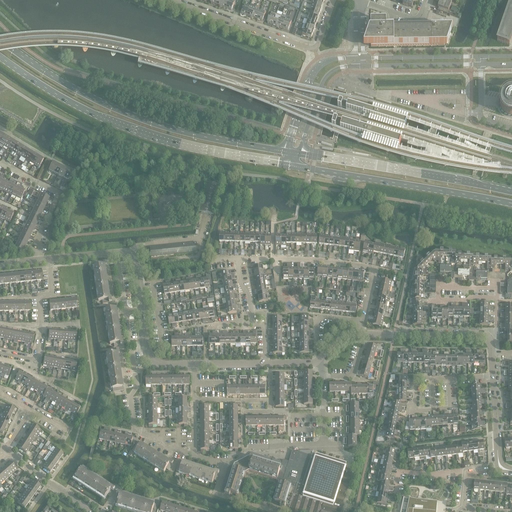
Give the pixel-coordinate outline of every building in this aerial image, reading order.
[(230,0),(229,0),(223,0),(221,7),(226,9),(230,0)] [(235,2),(230,0),(226,9),(232,11),(235,2)] [(509,45),(511,38),(511,0),(497,41),(509,45)] [(450,6),(439,2),(438,8),(439,8),(438,11),(448,14),(450,6)] [(252,18),(255,9),(256,6),(251,4),(250,7),(247,16),(252,18)] [(245,5),(245,6),(242,14),(247,16),(250,7),(245,5)] [(322,8),(313,5),(311,10),(320,13),(322,8)] [(260,11),(255,9),(252,18),(257,20),(260,11)] [(320,13),(311,10),(309,15),(318,18),(320,13)] [(266,13),(260,11),(257,20),(263,22),(266,13)] [(271,12),(269,21),(268,23),(273,25),(277,14),(271,12)] [(277,14),(273,25),(278,27),(281,18),(282,16),(277,14)] [(318,18),(309,15),(307,20),(317,23),(318,18)] [(286,20),(281,18),(278,27),(283,29),(286,20)] [(292,22),(286,20),(283,29),(288,31),(292,22)] [(317,23),(307,20),(306,25),(315,28),(317,23)] [(447,46),(452,29),(394,30),(394,24),(386,24),(386,23),(371,23),(371,24),(371,30),(370,30),(364,47),(447,46)] [(315,28),(306,25),(304,30),(313,33),(315,28)] [(313,33),(304,30),(302,35),(311,39),(313,33)] [(501,99),(500,98),(498,108),(500,107),(501,109),(501,111),(502,112),(503,113),(505,115),(506,116),(508,116),(510,117),(511,117),(511,116),(511,92),(511,93),(510,93),(508,93),(507,94),(505,95),(504,96),(502,97),(501,99)] [(338,108),(342,109),(344,110),(351,112),(348,124),(340,122),(334,120),(332,127),(338,129),(399,147),(401,141),(481,165),(481,167),(484,167),(489,154),(405,128),(407,123),(345,104),(339,102),(339,103),(338,108)] [(8,138),(4,135),(0,142),(0,143),(4,146),(8,138)] [(13,141),(8,138),(4,146),(8,149),(13,141)] [(17,143),(13,141),(8,149),(12,151),(17,143)] [(22,146),(17,143),(12,151),(17,154),(22,146)] [(26,149),(22,146),(17,154),(21,157),(26,149)] [(30,151),(26,149),(21,157),(25,159),(30,151)] [(35,154),(30,151),(25,159),(30,162),(35,154)] [(39,157),(35,154),(30,162),(34,165),(39,157)] [(44,159),(39,157),(34,165),(39,168),(44,159)] [(48,170),(53,173),(57,165),(52,162),(48,170)] [(62,167),(57,165),(53,173),(58,175),(62,167)] [(67,170),(62,167),(58,175),(63,178),(67,170)] [(72,172),(67,170),(63,178),(68,180),(72,172)] [(10,184),(6,182),(2,191),(7,193),(12,182),(10,181),(9,182),(10,183),(10,184)] [(12,184),(14,184),(14,183),(12,182),(7,193),(11,195),(15,187),(12,185),(12,184)] [(221,186),(206,182),(199,212),(214,215),(221,186)] [(19,188),(15,187),(11,195),(16,197),(21,186),(19,185),(18,186),(19,187),(19,188)] [(23,187),(21,186),(16,197),(21,199),(25,191),(21,189),(21,188),(23,188),(23,187)] [(41,194),(39,199),(47,203),(49,198),(41,194)] [(47,203),(39,199),(36,204),(44,208),(45,207),(47,203)] [(46,210),(47,208),(45,207),(44,208),(36,204),(34,209),(42,213),(44,209),(46,210)] [(7,208),(5,207),(0,218),(5,220),(9,211),(5,210),(5,209),(7,209),(7,208)] [(42,213),(34,209),(32,214),(40,218),(40,217),(42,213)] [(13,213),(9,211),(5,220),(10,222),(13,213)] [(41,220),(42,218),(40,217),(40,218),(32,214),(29,219),(37,223),(39,219),(41,220)] [(37,223),(29,219),(27,224),(35,228),(35,227),(37,223)] [(36,229),(37,227),(35,227),(35,228),(27,224),(24,228),(32,232),(34,229),(36,229)] [(32,232),(24,228),(22,233),(30,237),(31,236),(32,232)] [(30,237),(22,233),(20,238),(28,242),(30,238),(31,239),(32,237),(31,236),(30,237)] [(28,242),(20,238),(17,243),(25,247),(26,246),(28,242)] [(25,247),(17,243),(15,248),(23,252),(25,248),(27,249),(28,247),(26,246),(25,247)] [(196,243),(158,247),(150,248),(151,258),(197,253),(196,243)] [(435,252),(434,253),(437,260),(439,260),(438,263),(441,263),(441,258),(442,257),(442,256),(446,256),(446,251),(443,251),(443,249),(440,249),(440,250),(435,250),(435,252)] [(449,251),(446,251),(446,256),(450,257),(451,258),(451,264),(453,264),(453,260),(455,260),(455,254),(455,251),(452,251),(452,249),(449,249),(449,251)] [(427,257),(425,259),(429,263),(431,261),(432,261),(433,261),(435,262),(437,260),(434,253),(432,252),(429,255),(428,254),(426,256),(427,257)] [(458,254),(455,254),(455,260),(455,264),(459,264),(459,262),(460,261),(460,260),(464,260),(464,254),(461,254),(461,253),(458,253),(458,254)] [(467,254),(464,254),(464,260),(468,260),(468,261),(468,262),(469,262),(469,267),(471,267),(471,264),(473,264),(473,256),(473,255),(470,254),(470,253),(467,253),(467,254)] [(476,256),(473,256),(473,264),(473,266),(477,266),(477,264),(478,263),(478,262),(482,262),(482,257),(479,256),(479,255),(476,255),(476,256)] [(485,257),(482,257),(482,262),(486,262),(486,263),(486,264),(487,264),(487,269),(489,269),(489,266),(491,266),(491,258),(491,257),(488,257),(488,255),(485,255),(485,257)] [(494,259),(491,258),(491,266),(491,268),(495,268),(495,266),(496,265),(496,264),(500,264),(500,259),(497,259),(497,257),(494,257),(494,259)] [(503,259),(500,259),(500,264),(504,265),(504,266),(505,266),(505,271),(507,272),(507,268),(508,268),(511,261),(511,259),(506,259),(506,257),(503,257),(503,259)] [(418,268),(418,269),(425,272),(427,270),(426,268),(426,267),(426,266),(429,263),(425,259),(422,261),(422,260),(420,262),(420,263),(417,267),(418,268)] [(109,298),(106,279),(104,266),(105,265),(105,262),(94,263),(95,270),(94,270),(95,278),(96,278),(97,283),(96,283),(96,284),(97,291),(98,291),(99,297),(98,297),(99,301),(102,301),(103,304),(112,302),(111,298),(109,298)] [(440,265),(440,275),(444,275),(444,273),(451,273),(451,272),(451,265),(440,265)] [(425,272),(418,269),(417,270),(415,270),(415,275),(414,275),(414,277),(415,277),(415,280),(421,280),(421,277),(422,277),(423,276),(423,275),(428,275),(428,273),(425,273),(425,272)] [(469,269),(459,269),(458,269),(458,279),(462,279),(462,276),(469,277),(469,269)] [(487,271),(477,271),(476,271),(476,281),(480,281),(480,279),(487,279),(487,271)] [(421,280),(415,280),(415,283),(414,283),(414,286),(415,286),(415,289),(425,290),(425,286),(423,286),(423,285),(422,284),(421,284),(421,280)] [(425,290),(415,289),(415,293),(414,292),(414,295),(415,295),(415,299),(421,299),(421,295),(422,295),(422,294),(422,293),(425,293),(425,290)] [(427,306),(427,304),(424,304),(422,304),(420,304),(420,300),(412,300),(412,299),(410,299),(410,304),(413,304),(413,309),(422,309),(422,306),(427,306)] [(120,341),(118,322),(116,309),(117,309),(116,305),(106,307),(107,313),(105,313),(106,317),(107,321),(108,321),(109,326),(108,327),(109,334),(109,335),(110,335),(111,340),(110,340),(110,345),(114,344),(114,347),(124,346),(123,341),(120,341)] [(122,387),(119,367),(117,355),(120,354),(119,350),(110,351),(110,354),(107,355),(107,359),(108,359),(109,364),(108,364),(108,365),(109,372),(110,372),(111,378),(110,378),(111,386),(112,386),(113,392),(124,390),(124,387),(122,387)] [(11,369),(6,367),(2,377),(4,378),(5,375),(8,377),(11,369)] [(17,383),(19,384),(24,375),(19,372),(15,379),(19,381),(17,383)] [(29,377),(24,375),(19,384),(21,385),(22,383),(25,385),(29,377)] [(34,380),(29,377),(25,385),(28,386),(27,389),(28,389),(34,380)] [(146,386),(152,385),(152,377),(144,377),(144,380),(146,380),(146,386)] [(38,383),(34,380),(28,389),(30,390),(31,388),(34,390),(38,383)] [(43,385),(38,383),(34,390),(37,392),(36,394),(38,395),(43,385)] [(48,388),(43,385),(38,395),(39,396),(41,394),(44,395),(47,389),(48,388)] [(52,392),(47,389),(44,395),(43,396),(46,398),(45,400),(47,401),(52,392)] [(57,395),(52,392),(47,401),(48,402),(50,400),(53,402),(57,395)] [(61,397),(57,395),(53,402),(56,403),(54,406),(56,406),(61,397)] [(66,400),(61,397),(56,406),(58,407),(59,405),(62,407),(66,400)] [(71,402),(66,400),(62,407),(65,409),(64,411),(65,412),(71,402)] [(75,405),(71,402),(65,412),(67,413),(68,411),(71,412),(75,405)] [(393,402),(392,408),(404,410),(405,408),(402,407),(402,408),(400,407),(401,403),(393,402)] [(6,407),(5,411),(12,414),(15,409),(5,404),(4,406),(6,407)] [(200,404),(200,412),(209,412),(209,406),(204,406),(204,404),(200,404)] [(229,406),(229,412),(238,412),(238,404),(235,404),(235,406),(229,406)] [(80,408),(75,405),(71,412),(74,414),(73,416),(75,417),(80,408)] [(12,414),(5,411),(3,414),(1,413),(0,414),(10,419),(12,414)] [(10,419),(0,414),(0,415),(0,416),(2,417),(0,420),(8,424),(10,419)] [(398,415),(390,414),(389,420),(402,422),(402,420),(400,419),(397,419),(398,415)] [(33,425),(30,430),(38,435),(40,432),(42,433),(43,431),(33,425)] [(396,427),(388,425),(387,431),(399,434),(400,432),(397,431),(395,431),(396,427)] [(30,430),(27,435),(37,441),(38,439),(36,438),(38,435),(30,430)] [(393,439),(394,435),(396,436),(399,436),(399,434),(387,431),(385,437),(388,438),(387,442),(394,443),(395,439),(393,439)] [(27,435),(25,439),(32,444),(34,441),(36,442),(37,441),(27,435)] [(25,439),(22,444),(31,450),(32,448),(30,447),(32,444),(25,439)] [(168,462),(158,456),(141,445),(141,444),(138,442),(132,451),(138,454),(137,455),(144,459),(145,459),(147,460),(149,462),(156,467),(156,466),(161,469),(160,470),(164,472),(166,469),(169,471),(174,463),(170,460),(168,462)] [(30,451),(31,450),(22,444),(19,448),(26,453),(28,450),(30,451)] [(209,444),(201,444),(201,452),(204,452),(204,450),(209,450),(209,444)] [(55,449),(52,453),(60,459),(63,454),(55,449)] [(386,449),(385,455),(398,458),(399,455),(394,455),(395,451),(386,449)] [(414,459),(413,450),(407,451),(408,459),(413,459),(413,462),(416,462),(415,461),(415,458),(414,459)] [(299,497),(311,458),(312,457),(313,451),(300,451),(299,453),(292,451),(288,464),(252,453),(250,457),(249,456),(234,464),(235,466),(236,466),(235,469),(229,467),(221,493),(230,496),(230,493),(237,495),(244,472),(247,473),(248,472),(247,470),(250,469),(277,477),(280,483),(275,502),(281,504),(280,507),(289,509),(290,507),(292,508),(296,496),(299,497)] [(60,459),(52,453),(49,458),(57,463),(60,459)] [(342,506),(351,477),(353,471),(345,468),(346,464),(342,463),(343,459),(322,453),(321,456),(316,455),(315,459),(311,458),(299,497),(296,496),(292,508),(291,511),(343,511),(345,507),(342,506)] [(57,463),(49,458),(46,462),(54,468),(57,463)] [(216,481),(219,472),(215,470),(214,473),(183,463),(183,462),(180,461),(176,471),(182,473),(182,474),(190,476),(190,475),(195,477),(195,478),(203,481),(203,480),(209,481),(208,482),(212,484),(214,480),(216,481)] [(54,468),(46,462),(42,467),(50,472),(54,468)] [(11,463),(7,466),(13,474),(17,470),(11,463)] [(7,466),(2,470),(9,477),(13,474),(7,466)] [(109,488),(99,481),(82,470),(83,469),(79,467),(74,476),(79,480),(78,481),(85,485),(86,484),(90,487),(90,488),(97,492),(97,491),(102,495),(101,495),(105,498),(107,495),(110,496),(115,488),(111,486),(109,488)] [(2,470),(0,471),(0,475),(5,481),(9,477),(2,470)] [(33,481),(29,485),(37,491),(41,486),(33,481)] [(382,482),(380,487),(393,490),(394,488),(389,487),(390,484),(388,483),(382,482)] [(37,491),(29,485),(26,490),(34,495),(37,491)] [(34,495),(26,490),(23,494),(31,500),(34,495)] [(154,505),(147,504),(122,496),(123,493),(119,492),(116,501),(119,502),(118,505),(122,507),(122,506),(127,507),(127,508),(135,511),(135,510),(141,511),(140,511),(155,511),(158,505),(154,504),(154,505)] [(31,500),(23,494),(20,498),(28,504),(31,500)] [(28,504),(20,498),(17,503),(24,509),(28,504)] [(400,511),(436,511),(437,503),(418,501),(404,498),(400,511)] [(165,511),(168,504),(160,502),(159,505),(162,505),(160,510),(165,511)]
